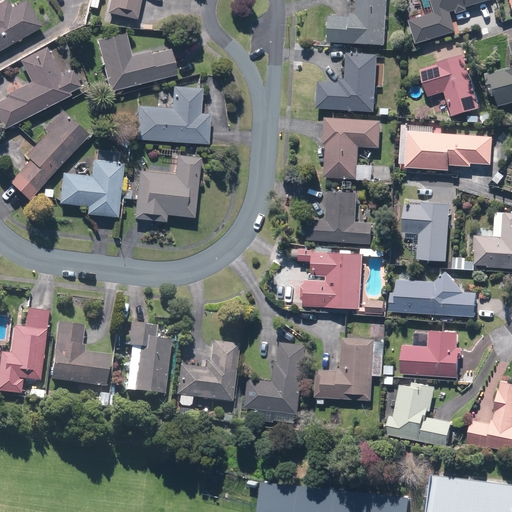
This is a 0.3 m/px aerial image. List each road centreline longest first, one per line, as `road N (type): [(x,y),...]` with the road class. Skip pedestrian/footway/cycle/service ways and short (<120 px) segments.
road 1 (residential): [(269,110),(262,193),(249,225),(224,253),(172,272),(72,265),(38,258),(0,234)]
road 2 (residential): [(269,110),(236,49),(209,19),(210,0)]
